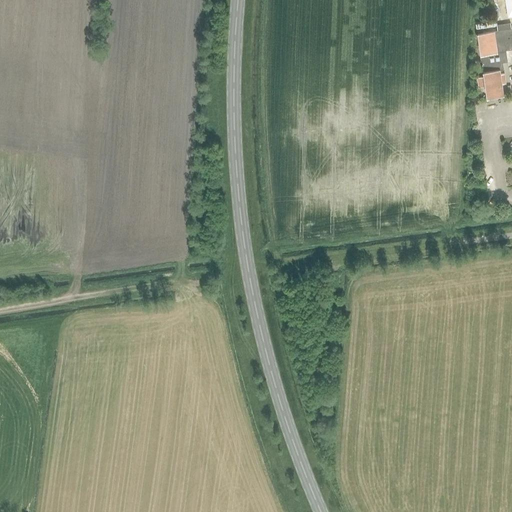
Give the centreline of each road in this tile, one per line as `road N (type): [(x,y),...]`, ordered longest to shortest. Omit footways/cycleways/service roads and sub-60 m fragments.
road 1 (primary): [(320,511),(266,351),(240,220),(233,88),(239,0)]
road 2 (track): [(0,308),(186,280)]
road 3 (track): [(278,265),(460,242)]
